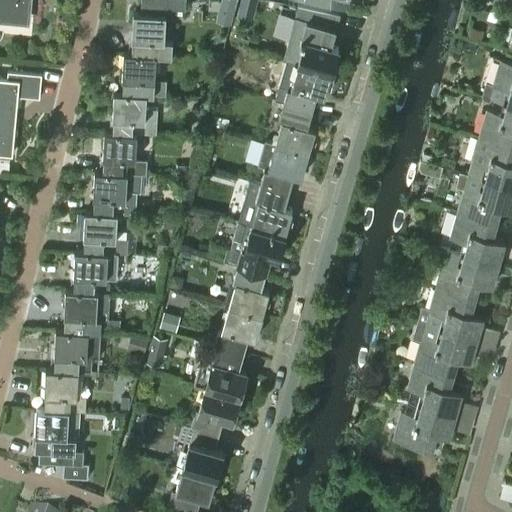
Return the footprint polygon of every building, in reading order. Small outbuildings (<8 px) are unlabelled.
[(0,0),(0,14),(28,18),(29,0),(0,0)] [(185,9),(185,0),(140,0),(140,13),(132,13),(131,39),(133,39),(132,52),(156,54),(156,55),(171,55),(171,41),(164,40),(165,8),(185,9)] [(296,17),(284,58),(286,58),(332,70),(339,46),(331,43),(339,13),(298,4),(295,17),(296,17)] [(470,27),(467,37),(480,41),(483,30),(470,27)] [(165,95),(165,80),(154,79),(156,55),(156,54),(132,52),(123,52),(121,79),(123,79),(122,92),(145,93),(145,94),(165,95)] [(286,58),(274,98),(283,101),(312,109),(317,92),(325,95),(332,70),(286,58)] [(511,90),(508,101),(511,102),(511,62),(502,60),(494,85),(511,90)] [(39,97),(41,73),(7,70),(7,78),(0,77),(0,152),(12,153),(17,95),(39,97)] [(225,72),(222,82),(238,86),(241,76),(225,72)] [(113,91),(111,116),(114,116),(113,131),(136,132),(156,133),(157,118),(144,118),(145,94),(145,93),(122,92),(113,91)] [(275,142),(308,151),(315,127),(307,125),(312,109),(283,101),(278,116),(282,118),(275,142)] [(511,102),(508,101),(505,111),(488,107),(480,135),(511,143),(511,102)] [(215,114),(212,123),(226,126),(228,118),(215,114)] [(188,125),(186,135),(199,137),(201,127),(188,125)] [(146,173),(146,160),(135,159),(136,132),(113,131),(103,131),(102,157),(104,157),(103,171),(141,172),(146,173)] [(511,183),(511,143),(480,135),(469,173),(486,178),(486,176),(511,183)] [(185,136),(184,145),(196,147),(197,138),(185,136)] [(260,181),(289,190),(294,173),(301,176),(308,151),(275,142),(264,139),(257,163),(265,165),(260,181)] [(0,170),(8,171),(8,162),(0,161),(0,170)] [(176,173),(189,174),(189,164),(176,164),(176,173)] [(140,191),(141,172),(103,171),(93,170),(92,197),(94,197),(93,210),(116,211),(136,213),(137,191),(140,191)] [(511,208),(511,183),(486,176),(486,178),(469,173),(469,174),(459,172),(455,186),(465,188),(458,210),(497,221),(501,205),(511,208)] [(252,223),(285,232),(292,207),(285,205),(289,190),(260,181),(255,197),(259,198),(252,223)] [(84,237),(84,250),(107,251),(107,252),(118,252),(128,253),(129,238),(115,237),(116,211),(93,210),(84,210),(82,236),(84,237)] [(499,262),(506,239),(493,235),(497,221),(458,210),(451,237),(468,242),(465,253),(499,262)] [(163,214),(163,223),(165,226),(174,226),(175,215),(163,214)] [(237,263),(266,271),(271,254),(278,256),(285,232),(252,223),(252,224),(238,220),(230,247),(227,247),(223,259),(237,263)] [(448,248),(437,285),(475,296),(480,280),(493,284),(499,262),(465,253),(448,248)] [(107,251),(84,250),(74,250),(73,276),(74,276),(74,290),(98,291),(109,291),(109,281),(98,281),(98,277),(105,278),(117,278),(118,252),(107,252),(107,251)] [(262,314),(269,289),(261,286),(266,271),(237,263),(232,279),(236,280),(229,304),(262,314)] [(171,273),(168,284),(179,287),(182,280),(179,275),(171,273)] [(443,328),(478,337),(484,314),(471,310),(475,296),(437,285),(430,309),(422,307),(418,321),(443,328)] [(98,291),(74,290),(64,290),(63,315),(65,315),(64,329),(88,330),(100,331),(100,318),(108,318),(109,291),(98,291)] [(255,338),(262,314),(229,304),(222,328),(218,327),(213,344),(243,352),(247,335),(255,338)] [(163,313),(158,327),(171,330),(175,316),(163,313)] [(416,360),(453,371),(458,356),(471,361),(478,337),(443,328),(418,321),(413,336),(422,339),(416,360)] [(88,330),(64,329),(55,328),(53,355),(55,355),(54,368),(78,369),(90,370),(91,356),(98,356),(100,331),(88,330)] [(132,334),(128,345),(144,349),(147,338),(132,334)] [(154,335),(153,334),(146,362),(163,366),(166,355),(163,354),(167,338),(154,335)] [(238,367),(243,352),(213,344),(209,358),(201,356),(194,382),(206,385),(239,394),(246,369),(238,367)] [(456,413),(463,390),(449,386),(453,371),(416,360),(408,387),(425,392),(422,403),(456,413)] [(84,410),(85,397),(77,396),(78,369),(54,368),(45,368),(44,395),(45,395),(45,408),(84,410)] [(184,417),(182,423),(219,433),(224,416),(232,419),(239,394),(206,385),(199,409),(195,408),(192,420),(184,417)] [(121,396),(120,408),(128,408),(128,397),(121,396)] [(450,435),(456,413),(422,403),(419,413),(402,409),(394,437),(432,448),(437,431),(450,435)] [(84,410),(45,408),(35,407),(34,434),(35,434),(35,448),(39,449),(38,462),(64,464),(63,476),(88,478),(89,464),(83,463),(83,450),(75,450),(76,436),(67,435),(68,411),(84,412),(84,410)] [(176,424),(174,433),(179,435),(178,438),(190,442),(183,466),(216,475),(223,451),(215,449),(219,433),(182,423),(182,422),(181,425),(176,424)] [(129,432),(124,448),(138,451),(142,436),(129,432)] [(209,500),(216,475),(183,466),(176,490),(172,489),(167,505),(189,511),(196,511),(201,497),(209,500)] [(119,486),(116,497),(123,499),(127,488),(119,486)]
